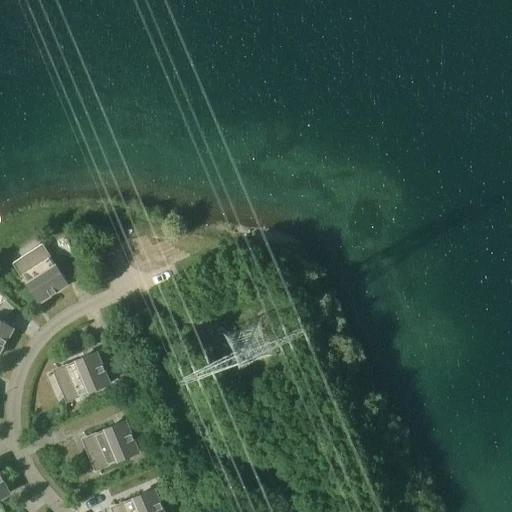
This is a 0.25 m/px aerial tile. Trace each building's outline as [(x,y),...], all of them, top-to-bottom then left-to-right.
[(50,245),(49,244),(40,256),(26,265),(12,269),(12,270),(18,268),(40,303),(68,284),(46,250),(50,245)] [(0,309),(7,316),(14,308),(6,300),(0,306),(0,309)] [(0,352),(14,329),(0,320),(0,352)] [(55,364),(55,365),(65,376),(71,391),(72,406),(73,406),(72,400),(110,384),(97,353),(59,369),(55,364)] [(84,433),(83,433),(94,445),(100,460),(101,475),(102,475),(101,469),(139,453),(126,421),(88,437),(84,433)] [(0,498),(10,494),(0,474),(0,498)] [(113,501),(112,502),(121,511),(164,511),(155,490),(117,506),(113,501)]
